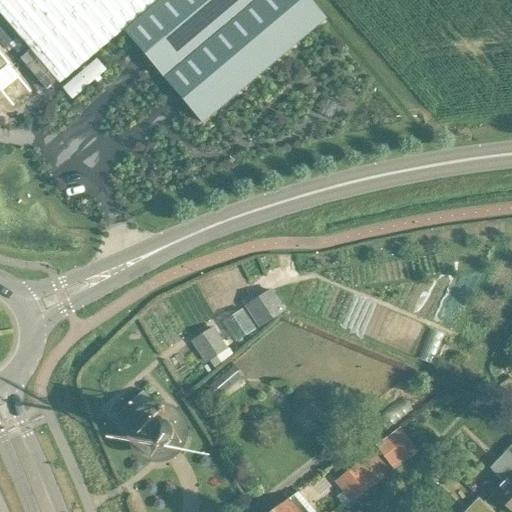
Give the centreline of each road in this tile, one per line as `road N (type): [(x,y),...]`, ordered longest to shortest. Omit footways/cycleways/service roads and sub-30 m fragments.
road 1 (secondary): [(161,248),(294,199),(511,155)]
road 2 (secondary): [(31,329),(161,248)]
road 3 (secondary): [(161,248),(124,254),(18,297)]
road 4 (secondary): [(61,511),(6,381)]
